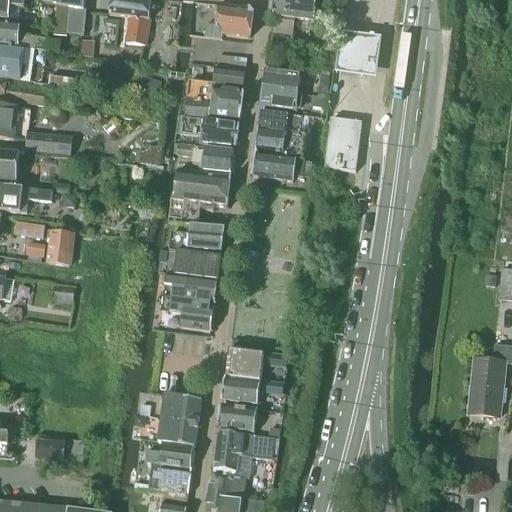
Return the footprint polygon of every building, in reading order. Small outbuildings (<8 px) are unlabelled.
[(24,12),(25,0),(0,0),(0,20),(18,23),(19,12),(24,12)] [(69,12),(67,34),(66,37),(82,39),(85,13),(84,12),(86,0),(34,0),(45,6),(57,8),(69,12)] [(111,0),(109,18),(130,20),(149,23),(150,21),(152,0),(111,0)] [(276,0),(274,17),(314,22),(316,5),(327,6),(327,0),(276,0)] [(216,28),(207,27),(205,40),(222,42),(223,37),(250,41),(253,15),(250,11),(218,8),(216,28)] [(145,47),(149,23),(130,20),(126,45),(145,47)] [(0,46),(25,49),(59,53),(60,42),(19,37),(20,27),(0,24),(0,46)] [(342,31),(337,71),(377,75),(381,35),(342,31)] [(82,43),(80,59),(93,60),(94,44),(82,43)] [(0,80),(21,83),(25,49),(0,46),(0,80)] [(217,70),(246,74),(248,62),(219,59),(217,70)] [(109,70),(125,72),(126,65),(110,63),(109,70)] [(217,70),(215,87),(216,87),(216,91),(244,95),(246,74),(217,70)] [(267,72),(264,94),(299,98),(302,76),(267,72)] [(50,79),(49,88),(73,91),(74,82),(50,79)] [(161,87),(144,79),(138,92),(155,99),(161,87)] [(0,100),(19,102),(23,101),(22,105),(44,108),(46,92),(7,86),(8,82),(0,81),(0,100)] [(189,101),(186,120),(183,119),(183,120),(210,124),(211,119),(241,123),(245,95),(244,95),(216,91),(216,87),(215,87),(189,83),(187,101),(189,101)] [(262,109),(297,114),(297,108),(299,98),(264,94),(262,109)] [(0,140),(2,141),(14,142),(18,110),(0,108),(0,140)] [(262,113),(260,129),(300,135),(302,118),(296,117),(262,113)] [(200,147),(203,147),(237,151),(240,128),(210,124),(183,120),(180,138),(200,140),(200,147)] [(325,171),(356,175),(362,126),(331,122),(331,126),(325,171)] [(258,151),(257,155),(304,161),(307,136),(300,135),(260,129),(257,151),(258,151)] [(27,138),(26,151),(25,156),(70,162),(72,139),(48,137),(47,141),(27,138)] [(195,167),(203,168),(205,169),(205,173),(233,177),(236,156),(205,152),(205,151),(188,149),(183,149),(174,148),(173,158),(181,158),(196,160),(195,167)] [(0,183),(16,185),(19,156),(0,153),(0,183)] [(159,171),(160,156),(151,155),(145,160),(144,169),(159,171)] [(256,155),(253,178),(293,184),(294,174),(304,176),(306,162),(304,161),(257,155),(256,155)] [(172,227),(192,229),(198,230),(200,217),(196,213),(188,212),(189,206),(229,211),(233,181),(179,174),(172,227)] [(53,187),(53,194),(67,195),(68,188),(53,187)] [(0,212),(26,215),(28,202),(51,204),(52,194),(0,188),(0,212)] [(63,199),(62,210),(74,211),(75,200),(63,199)] [(141,211),(140,220),(151,222),(153,213),(141,211)] [(16,225),(14,237),(43,241),(45,229),(16,225)] [(191,238),(173,236),(170,254),(188,256),(188,253),(222,257),(226,234),(198,231),(198,230),(192,229),(191,238)] [(52,234),(48,267),(70,269),(74,237),(52,234)] [(45,249),(29,247),(27,257),(43,260),(45,249)] [(178,256),(175,278),(219,283),(222,261),(188,256),(170,254),(178,256)] [(498,303),(511,304),(511,274),(502,273),(498,303)] [(167,277),(164,302),(186,305),(186,303),(216,307),(219,283),(175,278),(167,277)] [(485,289),(495,290),(496,279),(486,278),(485,289)] [(50,305),(71,308),(73,292),(52,289),(50,305)] [(183,317),(181,330),(212,334),(215,311),(213,311),(185,308),(186,305),(164,302),(162,314),(183,317)] [(468,416),(499,420),(505,367),(511,368),(511,361),(511,350),(494,348),(492,364),(474,362),(468,416)] [(230,354),(227,379),(261,384),(263,366),(283,369),(285,357),(268,355),(268,359),(230,354)] [(226,380),(223,404),(258,409),(260,395),(283,398),(285,388),(284,388),(226,380)] [(163,421),(162,423),(199,429),(199,426),(202,405),(196,404),(165,400),(163,421)] [(141,408),(140,419),(145,419),(150,420),(151,409),(147,409),(141,408)] [(223,408),(220,431),(255,436),(257,413),(223,408)] [(162,426),(159,447),(164,447),(196,452),(199,431),(199,429),(162,423),(162,426)] [(26,427),(10,425),(9,436),(25,438),(26,427)] [(270,431),(268,442),(280,443),(281,433),(279,433),(278,432),(270,431)] [(219,435),(214,472),(236,475),(238,459),(277,464),(280,443),(261,441),(219,435)] [(0,437),(0,460),(7,461),(9,438),(0,437)] [(64,465),(64,463),(81,465),(83,444),(37,440),(35,463),(64,465)] [(148,456),(146,467),(153,468),(193,474),(196,452),(164,447),(163,458),(148,456)] [(153,468),(150,494),(155,494),(164,495),(189,499),(193,474),(153,468)] [(213,478),(210,496),(210,498),(244,503),(246,483),(213,478)] [(267,505),(272,506),(279,507),(281,507),(283,495),(282,495),(269,493),(267,505)] [(162,507),(161,511),(187,511),(189,499),(164,495),(162,507)] [(210,498),(207,511),(262,511),(264,505),(244,503),(210,498)] [(0,511),(65,511),(66,511),(0,503),(0,511)]
